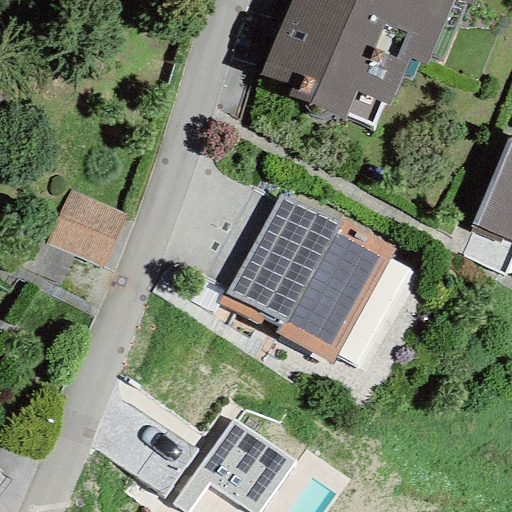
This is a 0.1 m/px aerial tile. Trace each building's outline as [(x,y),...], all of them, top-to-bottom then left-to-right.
[(290,0),(260,75),(290,88),(287,97),(343,120),(345,114),(371,125),(381,103),(388,106),(409,58),(424,66),(452,0),(456,0),(471,4),(472,0),(290,0)] [(511,134),(471,226),(511,243),(511,134)] [(123,214),(68,192),(46,245),(101,267),(123,214)] [(293,201),(276,193),(219,303),(337,365),(392,248),(297,195),(293,201)] [(246,511),(258,511),(295,462),(233,418),(171,504),(182,511),(187,511),(208,484),(246,511)]
